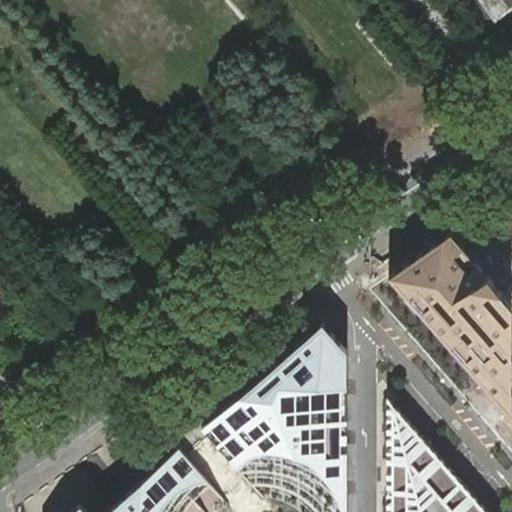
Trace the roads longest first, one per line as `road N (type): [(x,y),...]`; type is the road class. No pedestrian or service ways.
road 1 (secondary): [(317,251),(0,469)]
road 2 (secondary): [(511,120),(317,251)]
road 3 (residential): [(511,486),(373,330)]
road 4 (residential): [(365,511),(366,337),(373,330)]
